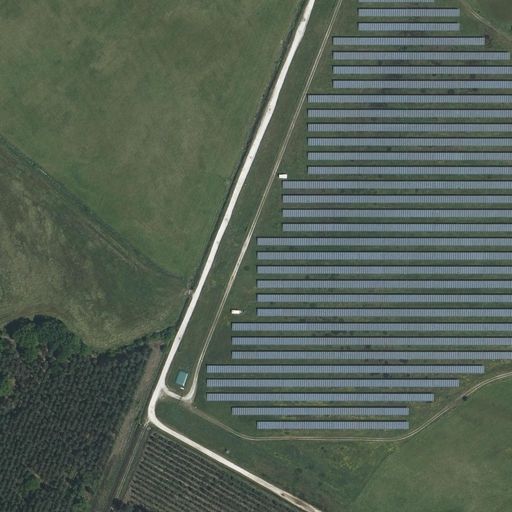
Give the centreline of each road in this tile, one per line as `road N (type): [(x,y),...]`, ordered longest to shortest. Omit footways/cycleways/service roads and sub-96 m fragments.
road 1 (track): [(112,511),(313,0)]
road 2 (unknown): [(313,511),(147,423)]
